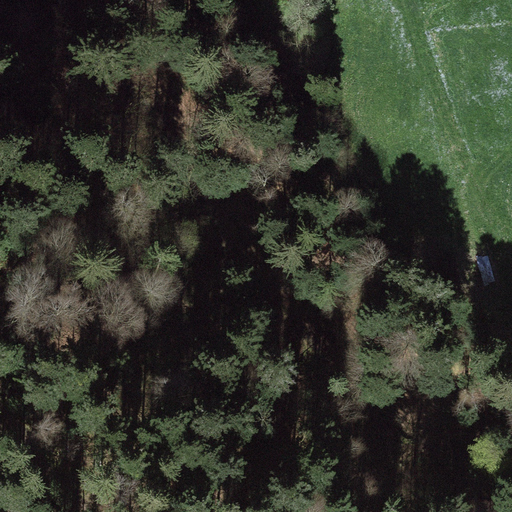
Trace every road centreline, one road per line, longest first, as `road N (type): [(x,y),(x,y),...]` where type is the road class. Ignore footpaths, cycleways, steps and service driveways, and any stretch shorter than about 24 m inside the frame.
road 1 (track): [(408,0),(511,277)]
road 2 (track): [(0,369),(96,511)]
